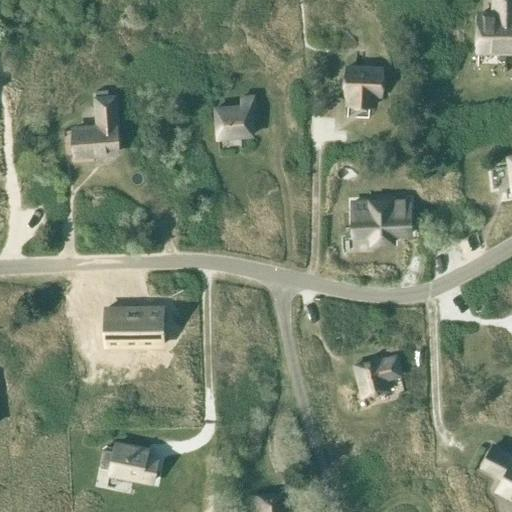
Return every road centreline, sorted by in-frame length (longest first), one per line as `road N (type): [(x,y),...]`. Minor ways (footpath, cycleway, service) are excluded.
road 1 (unclassified): [(0,268),(209,260),(278,275)]
road 2 (unclassified): [(278,275),(358,295),(412,297),(511,247)]
road 3 (unclassified): [(333,511),(284,335),(278,275)]
